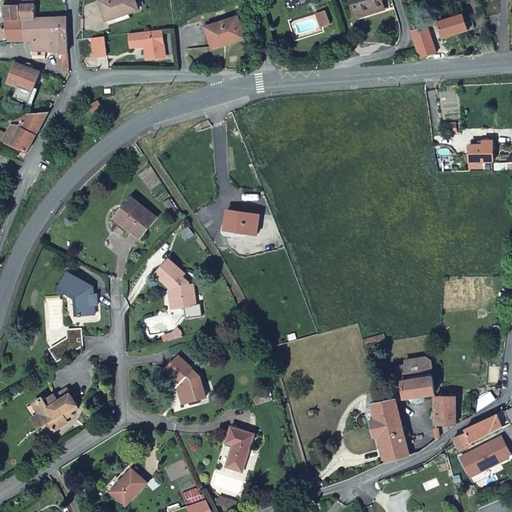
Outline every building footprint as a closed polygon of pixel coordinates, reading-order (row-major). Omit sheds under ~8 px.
[(101,0),(105,11),(119,6),(121,9),(139,2),(138,0),(101,0)] [(380,0),(352,0),(356,11),(382,4),(380,0)] [(3,4),(5,17),(8,40),(25,39),(22,15),(36,15),(35,2),(3,4)] [(119,6),(105,11),(108,17),(122,13),(121,9),(119,6)] [(239,29),(233,8),(201,17),(206,38),(239,29)] [(433,51),(435,55),(445,52),(440,37),(474,27),(471,19),(465,20),(463,13),(462,10),(459,11),(460,14),(410,30),(417,53),(418,57),(433,51)] [(22,15),(25,39),(36,39),(35,50),(54,49),(68,51),(66,14),(43,14),(43,11),(38,11),(37,15),(36,15),(22,15)] [(325,12),(317,15),(320,27),(328,25),(325,12)] [(5,17),(0,17),(0,39),(8,40),(5,17)] [(164,48),(161,21),(128,25),(129,32),(131,32),(131,40),(144,38),(145,48),(153,47),(154,49),(164,48)] [(103,28),(93,30),(95,47),(105,46),(103,28)] [(477,37),(482,52),(493,47),(489,33),(477,37)] [(40,71),(15,61),(6,80),(17,85),(12,94),(27,101),(40,71)] [(97,101),(89,107),(93,113),(102,107),(97,101)] [(0,139),(5,141),(29,151),(49,109),(23,113),(22,115),(17,128),(11,126),(9,132),(1,129),(0,131),(0,139)] [(476,144),(465,145),(466,162),(490,161),(489,141),(477,141),(476,144)] [(131,198),(116,219),(141,238),(156,217),(131,198)] [(258,217),(230,212),(226,231),(255,237),(258,217)] [(170,293),(173,311),(195,307),(192,287),(186,288),(180,281),(184,276),(169,262),(155,277),(170,293)] [(76,304),(77,319),(94,318),(94,309),(98,309),(98,301),(94,301),(93,291),(68,276),(59,292),(76,304)] [(69,340),(50,353),(58,364),(78,351),(82,349),(83,340),(83,331),(69,331),(69,340)] [(430,375),(429,367),(427,357),(422,356),(403,359),(403,364),(398,365),(394,369),(396,377),(399,377),(400,380),(430,375)] [(189,405),(207,401),(201,379),(180,359),(167,372),(180,387),(183,385),(189,405)] [(433,393),(430,375),(400,380),(403,396),(413,396),(414,400),(417,401),(420,401),(422,400),(422,395),(433,393)] [(270,393),(255,397),(258,404),(272,400),(270,393)] [(392,397),(369,402),(370,405),(373,418),(376,434),(382,461),(405,455),(402,440),(407,439),(404,430),(400,430),(392,397)] [(432,423),(456,422),(457,397),(434,397),(432,423)] [(43,402),(28,412),(40,432),(50,426),(56,435),(68,427),(62,418),(68,415),(70,417),(78,411),(70,399),(59,405),(55,398),(44,405),(43,402)] [(373,418),(370,405),(364,406),(362,413),(366,419),(373,418)] [(463,417),(469,412),(467,408),(460,411),(463,417)] [(465,426),(467,429),(473,441),(492,433),(504,427),(496,411),(465,426)] [(373,418),(366,419),(369,435),(376,434),(373,418)] [(235,444),(227,464),(244,470),(256,434),(232,426),(227,441),(235,444)] [(473,441),(467,429),(455,435),(461,449),(474,444),(473,441)] [(503,436),(461,455),(471,476),(509,458),(511,453),(503,436)] [(132,467),(110,489),(126,503),(147,481),(132,467)] [(238,500),(221,495),(219,502),(236,507),(238,500)] [(213,511),(207,498),(193,503),(197,511),(213,511)]
